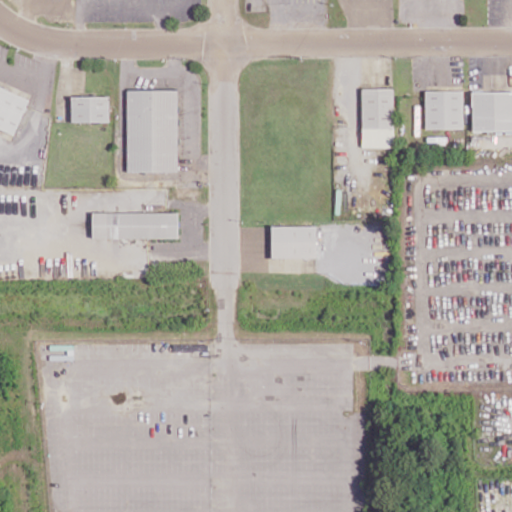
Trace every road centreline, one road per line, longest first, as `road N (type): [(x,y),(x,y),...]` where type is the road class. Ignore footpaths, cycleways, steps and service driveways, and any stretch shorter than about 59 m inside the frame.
road 1 (residential): [(0,18),(36,38),(75,44),(511,41)]
road 2 (residential): [(223,0),(225,289)]
